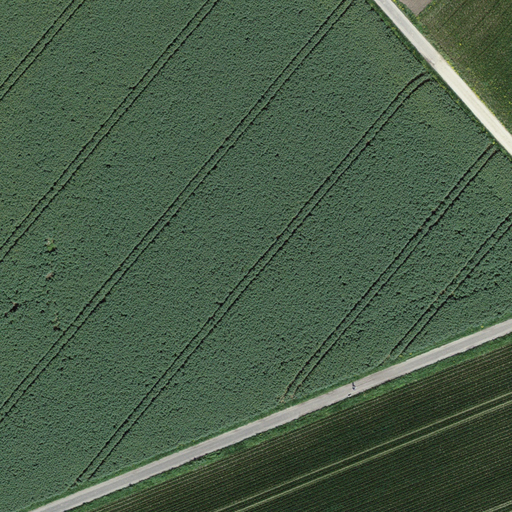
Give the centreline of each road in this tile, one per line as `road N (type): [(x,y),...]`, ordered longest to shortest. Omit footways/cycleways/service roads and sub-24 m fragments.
road 1 (track): [(511,325),(49,511)]
road 2 (unclassified): [(383,0),(511,144)]
